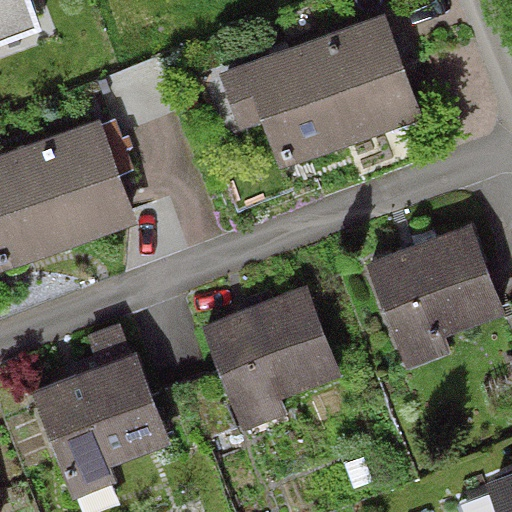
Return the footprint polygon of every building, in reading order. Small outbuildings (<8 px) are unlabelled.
[(30,0),(0,0),(0,46),(42,31),(30,0)] [(415,115),(381,24),(249,72),(282,164),(415,115)] [(0,267),(128,221),(95,129),(0,163),(0,267)] [(491,297),(462,217),(364,252),(401,353),(437,340),(429,320),(491,297)] [(325,361),(296,280),(204,314),(241,414),(272,402),(265,383),(325,361)] [(155,425),(122,344),(32,381),(72,477),(101,465),(95,449),(155,425)] [(511,511),(511,461),(487,471),(502,511),(511,511)]
